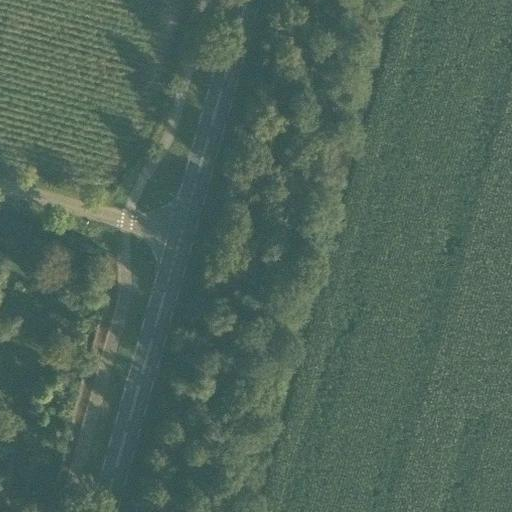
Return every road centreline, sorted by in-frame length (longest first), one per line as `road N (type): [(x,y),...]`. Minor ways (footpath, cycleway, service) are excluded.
road 1 (secondary): [(106,511),(181,239)]
road 2 (secondary): [(181,239),(248,0)]
road 3 (unclassified): [(0,188),(181,239)]
